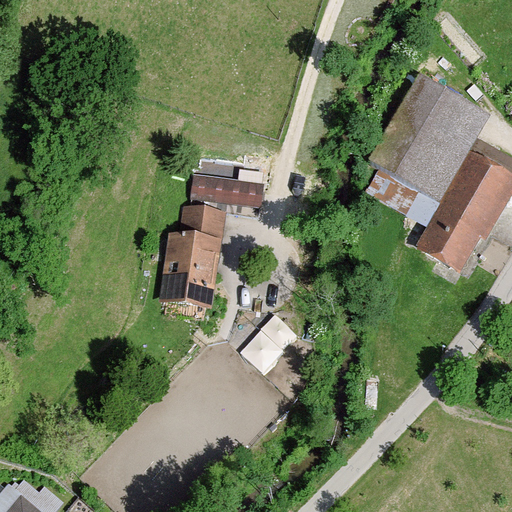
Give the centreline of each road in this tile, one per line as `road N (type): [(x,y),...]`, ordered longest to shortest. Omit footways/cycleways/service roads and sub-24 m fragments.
road 1 (residential): [(129,503),(235,333),(280,228),(343,0)]
road 2 (unclassified): [(310,511),(463,349),(511,276)]
